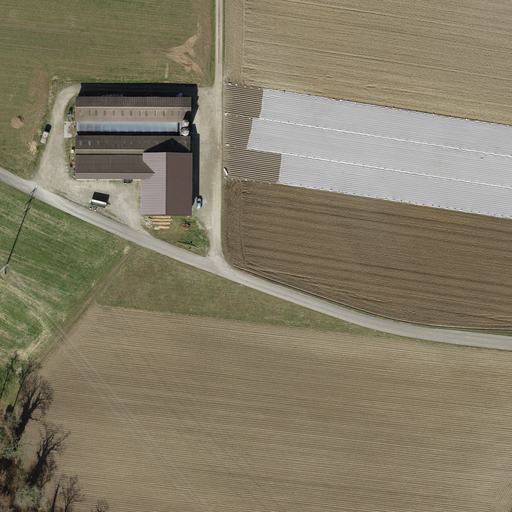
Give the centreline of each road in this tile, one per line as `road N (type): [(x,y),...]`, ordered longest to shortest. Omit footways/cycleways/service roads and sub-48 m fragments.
road 1 (tertiary): [(511,341),(440,337),(360,319),(139,239),(0,172)]
road 2 (track): [(49,511),(24,446),(19,388),(139,239)]
road 3 (track): [(220,269),(224,0)]
